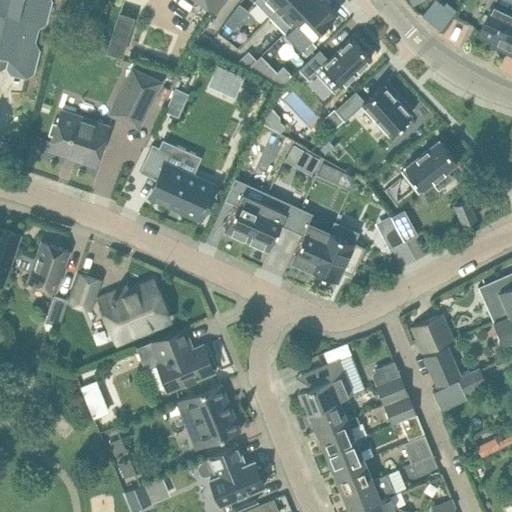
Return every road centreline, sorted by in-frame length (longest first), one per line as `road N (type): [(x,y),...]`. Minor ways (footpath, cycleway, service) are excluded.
road 1 (residential): [(0,190),(95,215),(281,309)]
road 2 (residential): [(467,511),(386,306)]
road 3 (residential): [(310,511),(258,366),(281,309)]
road 4 (tertiary): [(511,97),(441,63),(381,0)]
road 5 (residential): [(386,306),(511,242)]
